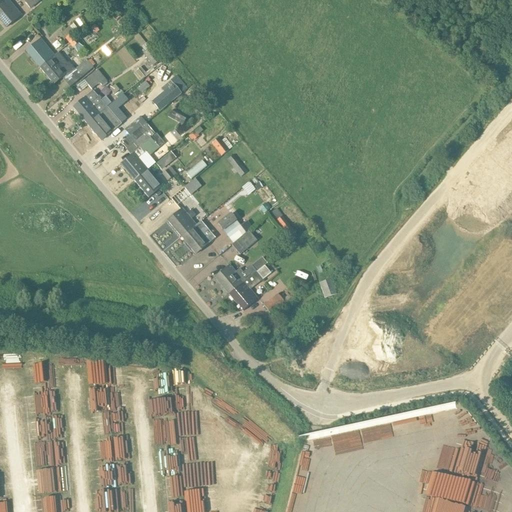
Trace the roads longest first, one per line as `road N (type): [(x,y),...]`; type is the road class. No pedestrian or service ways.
road 1 (unclassified): [(511,429),(470,383),(343,406),(279,387),(245,358),(0,64)]
road 2 (track): [(488,97),(401,197),(397,219),(361,270)]
